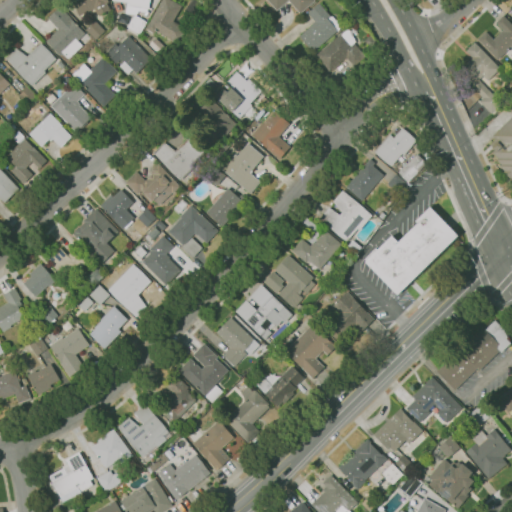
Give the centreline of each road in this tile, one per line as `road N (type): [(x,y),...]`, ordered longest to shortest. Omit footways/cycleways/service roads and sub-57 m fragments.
road 1 (residential): [(369,104),(139,362),(52,428),(0,447)]
road 2 (residential): [(0,15),(17,0),(228,4),(337,138)]
road 3 (secondary): [(503,250),(230,511)]
road 4 (residential): [(238,16),(0,250)]
road 5 (primary): [(503,250),(430,89)]
